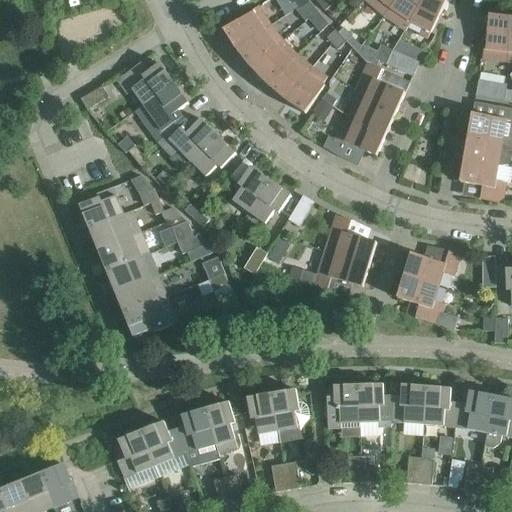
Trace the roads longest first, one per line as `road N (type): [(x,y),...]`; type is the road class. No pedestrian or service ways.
road 1 (residential): [(102,147),(59,164),(44,130),(60,91),(180,24)]
road 2 (residential): [(371,198),(253,123),(180,24)]
road 3 (residential): [(458,47),(371,198)]
road 4 (residential): [(439,220),(458,47)]
road 5 (residential): [(348,502),(472,511)]
